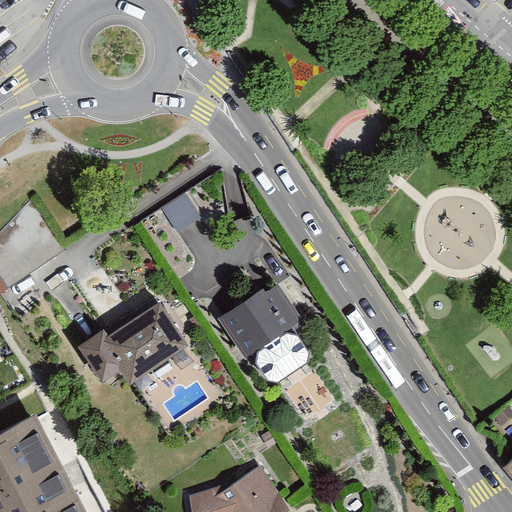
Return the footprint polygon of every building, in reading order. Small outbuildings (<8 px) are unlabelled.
[(200,215),(186,194),(164,208),(178,230),(200,215)] [(263,288),(222,313),(245,351),(258,343),(257,356),(268,373),(278,376),(307,356),(308,347),(297,329),(285,327),(300,317),(278,283),(265,291),(263,288)] [(98,328),(72,346),(95,380),(115,367),(124,381),(181,343),(154,303),(103,336),(98,328)] [(79,511),(27,414),(0,428),(0,511),(79,511)] [(511,458),(500,468),(511,482),(511,458)] [(224,486),(186,498),(188,511),(287,511),(257,467),(224,486)]
